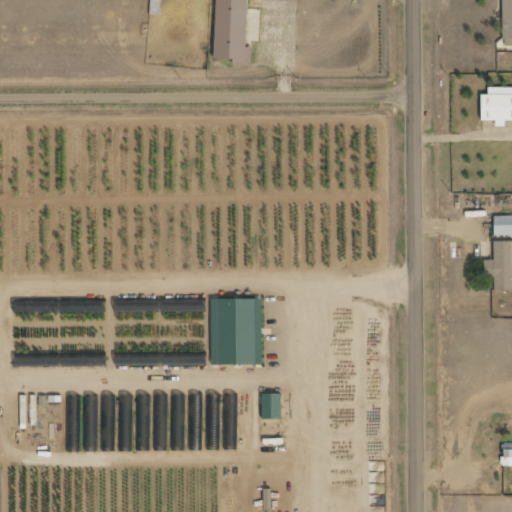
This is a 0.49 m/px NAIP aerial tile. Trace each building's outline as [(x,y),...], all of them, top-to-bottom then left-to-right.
[(219,0),(218,59),(234,60),(234,65),(252,65),(252,38),(258,38),(258,29),(250,29),(250,0),(219,0)] [(483,94),(483,121),(497,121),(497,126),(507,127),(507,121),(511,120),(511,87),(489,87),(489,94),(483,94)] [(511,215),(495,216),(495,236),(511,235),(511,215)] [(495,242),(495,260),(486,260),(486,278),(496,278),(496,291),(511,290),(511,253),(511,242),(495,242)] [(213,300),(214,366),(264,365),(263,299),(213,300)] [(265,420),(283,420),(282,394),(264,395),(265,420)] [(511,450),(511,451),(511,444),(506,444),(506,458),(503,458),(503,466),(511,466),(511,450)] [(272,489),(264,490),(265,509),(273,508),(272,489)]
